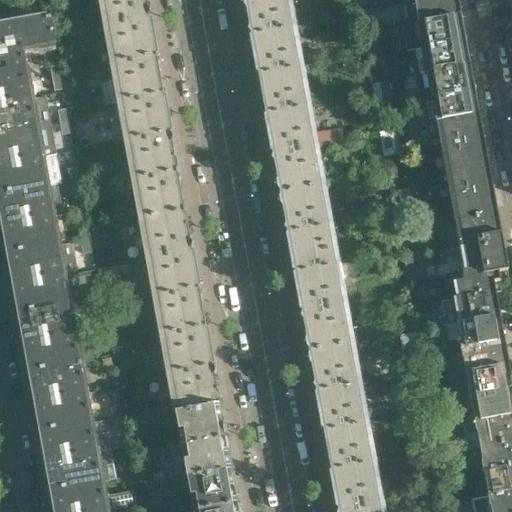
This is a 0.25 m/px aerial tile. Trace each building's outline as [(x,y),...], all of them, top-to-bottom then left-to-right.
[(149,19),(145,0),(103,0),(108,27),(149,19)] [(292,29),(286,0),(243,0),(251,37),(292,29)] [(461,16),(457,0),(413,0),(418,23),(461,16)] [(470,65),(461,16),(418,23),(427,73),(470,65)] [(157,58),(149,19),(108,27),(115,66),(157,58)] [(55,46),(54,37),(51,21),(2,29),(9,65),(23,63),(21,52),(55,46)] [(9,65),(2,29),(0,29),(0,74),(24,70),(23,63),(9,65)] [(299,69),(292,29),(251,37),(258,76),(299,69)] [(164,97),(157,58),(115,66),(122,105),(164,97)] [(479,118),(470,65),(427,73),(434,112),(439,111),(441,125),(479,118)] [(306,108),(299,69),(258,76),(265,116),(306,108)] [(0,105),(30,100),(24,70),(0,74),(0,105)] [(62,82),(61,76),(60,70),(51,72),(53,84),(62,82)] [(63,90),(62,82),(53,84),(54,92),(63,90)] [(171,136),(164,97),(122,105),(129,144),(171,136)] [(0,135),(35,129),(30,100),(0,105),(0,135)] [(313,148),(306,108),(265,116),(272,155),(313,148)] [(69,123),(68,115),(67,111),(58,113),(60,124),(69,123)] [(484,142),(479,118),(441,125),(444,139),(439,139),(441,150),(484,142)] [(71,135),(69,123),(60,124),(63,136),(71,135)] [(0,165),(41,159),(35,129),(0,135),(0,165)] [(178,175),(171,136),(129,144),(136,183),(178,175)] [(488,167),(484,142),(441,150),(443,160),(448,159),(450,174),(488,167)] [(320,187),(313,148),(272,155),(280,195),(320,187)] [(0,196),(46,188),(41,159),(0,165),(0,196)] [(493,192),(488,167),(450,174),(453,188),(448,189),(450,200),(493,192)] [(80,182),(78,170),(69,172),(71,184),(80,182)] [(185,214),(178,175),(136,183),(143,222),(185,214)] [(82,194),(80,182),(71,184),(73,196),(82,194)] [(328,227),(320,187),(280,195),(287,234),(328,227)] [(51,218),(46,188),(0,196),(0,203),(4,226),(51,218)] [(497,216),(493,192),(450,200),(452,211),(457,210),(459,222),(497,216)] [(192,253),(185,214),(143,222),(150,261),(192,253)] [(502,244),(497,216),(459,222),(462,237),(457,238),(459,248),(464,247),(482,243),(482,248),(502,244)] [(57,247),(51,218),(4,226),(9,256),(57,247)] [(335,266),(328,227),(287,234),(294,274),(335,266)] [(91,240),(89,231),(89,228),(80,230),(82,242),(91,240)] [(93,252),(91,240),(82,242),(84,254),(93,252)] [(506,266),(502,244),(482,248),(482,243),(464,247),(466,261),(462,262),(464,274),(506,266)] [(62,277),(57,247),(9,256),(15,285),(62,277)] [(199,292),(192,253),(150,261),(157,299),(199,292)] [(342,306),(335,266),(294,274),(301,313),(342,306)] [(501,293),(500,283),(509,281),(506,266),(464,274),(463,274),(464,281),(455,283),(459,300),(495,294),(501,293)] [(67,306),(62,277),(15,285),(20,315),(67,306)] [(102,300),(99,288),(91,290),(93,302),(102,300)] [(206,331),(199,292),(157,299),(164,338),(206,331)] [(495,294),(459,300),(458,301),(460,314),(455,315),(457,325),(462,324),(483,320),(484,325),(500,322),(495,294)] [(104,312),(102,300),(93,302),(95,313),(104,312)] [(73,336),(67,306),(20,315),(26,344),(73,336)] [(349,345),(342,306),(301,313),(308,353),(349,345)] [(508,366),(504,344),(500,322),(484,325),(483,320),(462,324),(465,340),(460,341),(463,359),(468,358),(471,373),(508,366)] [(213,370),(206,331),(164,338),(171,377),(213,370)] [(78,365),(73,336),(26,344),(31,374),(78,365)] [(356,384),(349,345),(308,353),(316,392),(356,384)] [(112,359),(110,348),(110,347),(101,349),(104,361),(112,359)] [(115,371),(112,359),(104,361),(106,372),(115,371)] [(84,395),(78,365),(31,374),(36,403),(84,395)] [(511,389),(511,385),(509,368),(508,366),(471,373),(473,387),(468,388),(469,398),(511,389)] [(221,408),(213,370),(171,377),(178,416),(221,408)] [(364,424),(356,384),(316,392),(323,431),(364,424)] [(511,441),(511,389),(469,398),(471,407),(477,406),(480,422),(474,423),(476,433),(481,432),(484,446),(511,441)] [(89,424),(84,395),(36,403),(42,433),(89,424)] [(123,418),(121,406),(112,408),(114,420),(123,418)] [(227,441),(221,408),(178,416),(181,433),(185,432),(188,448),(227,441)] [(125,430),(125,426),(123,418),(114,420),(116,431),(125,430)] [(146,456),(140,423),(125,426),(125,430),(131,459),(146,456)] [(94,454),(89,424),(42,433),(47,462),(94,454)] [(371,463),(364,424),(323,431),(330,470),(371,463)] [(232,474),(227,441),(188,448),(192,471),(188,471),(190,481),(232,474)] [(511,491),(511,441),(484,446),(487,461),(481,462),(485,480),(490,479),(493,495),(511,491)] [(100,483),(94,454),(47,462),(53,492),(100,483)] [(378,502),(371,463),(330,470),(337,510),(378,502)] [(134,477),(132,465),(123,467),(125,479),(134,477)] [(205,511),(238,506),(232,474),(190,481),(192,491),(196,490),(199,511),(205,511)] [(136,489),(134,477),(125,479),(127,490),(136,489)] [(105,511),(100,483),(53,492),(56,511),(105,511)] [(511,511),(511,491),(493,495),(487,496),(489,506),(495,505),(496,511),(511,511)] [(379,511),(378,502),(337,510),(337,511),(379,511)]
